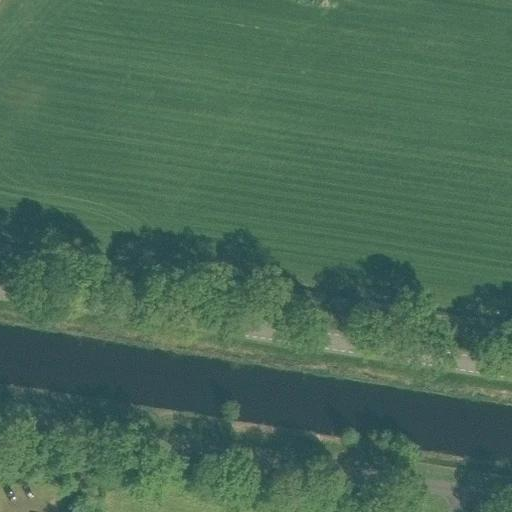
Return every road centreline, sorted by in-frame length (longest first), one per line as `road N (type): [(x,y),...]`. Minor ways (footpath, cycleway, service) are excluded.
road 1 (unclassified): [(511,500),(0,417)]
road 2 (tertiary): [(511,370),(0,288)]
